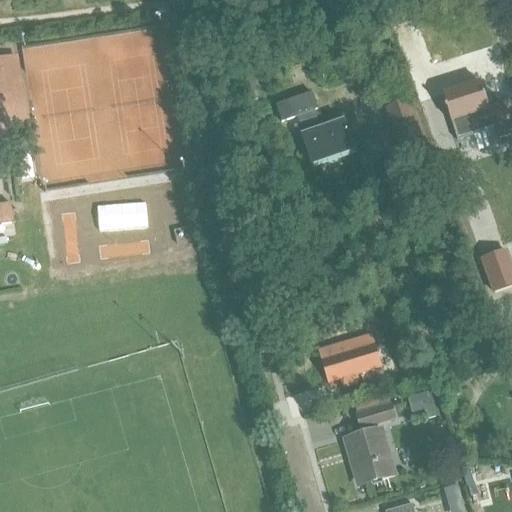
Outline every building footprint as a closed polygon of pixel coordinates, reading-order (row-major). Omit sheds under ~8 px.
[(299,57),(283,62),(287,73),(303,69),(299,57)] [(0,135),(23,132),(12,62),(0,64),(0,135)] [(259,97),(248,69),(236,73),(247,102),(259,97)] [(481,84),(443,95),(457,142),(495,130),(498,141),(511,136),(511,103),(489,111),(481,84)] [(354,150),(344,122),(321,131),(314,111),(317,110),(312,93),(275,106),(281,122),(297,117),(304,137),(302,137),(312,165),(354,150)] [(433,168),(422,136),(409,100),(385,108),(398,144),(412,139),(414,145),(400,150),(409,176),(433,168)] [(0,201),(14,201),(13,188),(0,188),(0,201)] [(0,223),(12,222),(10,206),(0,208),(0,223)] [(511,264),(508,253),(481,262),(493,296),(511,289),(511,264)] [(469,318),(465,305),(455,307),(458,320),(469,318)] [(372,337),(318,353),(328,386),(340,382),(342,390),(359,385),(357,377),(381,369),(372,337)] [(430,394),(407,399),(411,415),(424,412),(434,410),(430,394)] [(361,430),(394,420),(390,407),(357,416),(361,430)] [(356,466),(362,486),(394,477),(381,431),(344,441),(352,467),(356,466)] [(472,503),(487,499),(480,469),(464,473),(472,503)] [(461,499),(457,487),(444,491),(447,503),(461,499)]
